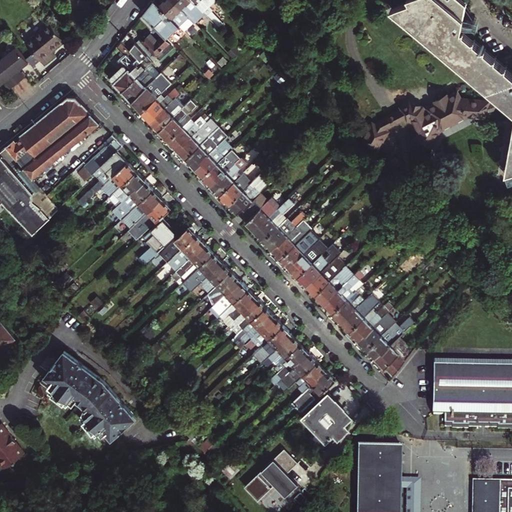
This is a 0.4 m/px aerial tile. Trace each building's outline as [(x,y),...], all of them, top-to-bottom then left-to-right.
[(179,25),(160,4),(156,0),(153,0),(144,12),(167,36),(179,25)] [(196,21),(175,0),(164,0),(160,4),(179,25),(185,31),(196,21)] [(175,0),(196,21),(205,12),(203,9),(197,3),(193,0),(175,0)] [(198,0),(200,1),(197,3),(203,9),(212,0),(198,0)] [(511,73),(507,68),(507,66),(504,67),(496,59),(496,57),(494,57),(485,50),(486,48),(483,48),(475,41),(475,38),(472,39),(464,32),(464,29),(462,30),(468,3),(464,0),(410,0),(393,6),(502,97),(488,103),(488,101),(460,98),(456,92),(449,95),(447,91),(434,98),(436,102),(428,106),(429,108),(425,110),(423,107),(420,106),(420,105),(414,102),(413,103),(411,102),(403,106),(404,108),(401,110),(404,117),(407,115),(409,118),(411,117),(414,118),(421,132),(418,137),(430,145),(440,128),(469,113),(487,116),(488,111),(509,103),(511,105),(511,144),(505,171),(511,168),(511,73)] [(51,23),(26,43),(44,65),(55,56),(51,50),(64,40),(51,23)] [(128,32),(123,39),(131,48),(137,42),(128,32)] [(7,34),(0,39),(0,58),(9,70),(17,64),(11,57),(20,50),(7,34)] [(173,47),(162,35),(157,39),(155,36),(152,39),(149,36),(143,41),(144,42),(160,59),(173,47)] [(154,59),(140,45),(137,42),(131,48),(123,39),(120,42),(118,45),(125,52),(119,58),(124,63),(112,74),(112,77),(123,89),(136,76),(145,67),(154,59)] [(144,42),(140,45),(154,59),(156,62),(160,59),(144,42)] [(9,70),(0,58),(0,73),(2,76),(9,70)] [(136,76),(140,80),(149,71),(145,67),(136,76)] [(123,89),(132,100),(156,78),(149,71),(140,80),(136,76),(123,89)] [(156,78),(132,100),(142,110),(156,97),(158,96),(167,87),(157,76),(156,78)] [(142,110),(152,120),(159,114),(157,112),(164,105),(165,106),(174,98),(169,93),(160,101),(156,97),(142,110)] [(36,173),(91,129),(94,126),(101,121),(77,96),(69,95),(68,96),(21,134),(38,155),(25,166),(33,176),(36,173)] [(160,129),(174,116),(170,112),(179,104),(174,98),(165,106),(164,105),(157,112),(159,114),(152,120),(160,129)] [(160,129),(169,138),(183,125),(180,121),(186,115),(197,104),(192,99),(183,107),(174,116),(160,129)] [(170,112),(174,116),(183,107),(179,104),(170,112)] [(386,126),(386,125),(404,117),(401,110),(387,117),(382,119),(386,126)] [(183,125),(169,138),(177,146),(184,140),(185,142),(192,135),(192,134),(208,119),(209,118),(207,115),(204,118),(202,116),(194,123),(187,129),(183,125)] [(180,121),(183,125),(190,119),(186,115),(180,121)] [(184,140),(177,146),(178,147),(187,157),(207,137),(203,132),(209,127),(212,124),(208,119),(192,134),(192,135),(185,142),(184,140)] [(190,119),(183,125),(187,129),(194,123),(190,119)] [(387,131),(384,129),(386,125),(386,126),(382,119),(379,121),(377,125),(373,123),(363,141),(377,149),(387,131)] [(104,125),(101,121),(94,126),(98,130),(104,125)] [(207,137),(187,157),(195,166),(196,167),(203,161),(201,158),(208,151),(209,152),(226,136),(228,134),(219,125),(213,131),(207,137)] [(213,131),(209,127),(203,132),(207,137),(213,131)] [(99,152),(87,164),(84,160),(48,195),(59,208),(88,180),(86,178),(102,163),(117,149),(123,144),(113,133),(99,146),(101,149),(98,151),(99,152)] [(8,145),(25,166),(38,155),(21,134),(8,145)] [(235,146),(226,136),(209,152),(208,151),(201,158),(203,161),(196,167),(204,175),(234,146),(235,146)] [(243,155),(234,146),(204,175),(211,183),(218,177),(220,178),(227,172),(226,171),(242,156),(243,155)] [(117,149),(102,163),(106,168),(98,175),(101,178),(79,199),(82,203),(107,180),(128,160),(117,149)] [(32,192),(0,154),(0,200),(1,201),(3,199),(9,205),(33,232),(59,208),(48,195),(40,185),(32,192)] [(211,183),(221,193),(235,180),(231,175),(237,170),(247,161),(242,156),(226,171),(227,172),(220,178),(218,177),(211,183)] [(136,169),(128,160),(107,180),(111,184),(104,190),(109,195),(114,190),(136,169)] [(144,177),(136,169),(114,190),(123,199),(126,196),(131,192),(132,192),(139,186),(137,184),(144,177)] [(241,174),(237,170),(231,175),(235,180),(241,174)] [(235,180),(221,193),(230,202),(250,183),(252,181),(243,172),(241,174),(235,180)] [(252,181),(250,183),(254,187),(263,178),(259,174),(252,181)] [(154,188),(144,177),(137,184),(139,186),(132,192),(131,192),(126,196),(123,199),(114,207),(123,217),(154,188)] [(250,183),(230,202),(238,210),(244,204),(246,206),(253,198),(253,197),(260,190),(268,183),(263,178),(254,187),(250,183)] [(164,197),(154,188),(123,217),(132,226),(149,210),(148,209),(154,202),(156,204),(164,197)] [(238,210),(257,230),(263,224),(262,222),(269,215),(270,216),(279,207),(270,198),(269,199),(260,190),(253,197),(253,198),(246,206),(244,204),(238,210)] [(171,206),(164,197),(156,204),(154,202),(148,209),(149,210),(132,226),(129,229),(133,233),(131,235),(135,240),(171,206)] [(257,230),(264,239),(278,225),(274,221),(284,212),(295,202),(290,197),(279,207),(270,216),(269,215),(262,222),(263,224),(257,230)] [(274,221),(278,225),(288,217),(284,212),(274,221)] [(299,215),(292,221),(296,226),(303,219),(299,215)] [(178,231),(164,216),(144,235),(152,243),(138,257),(144,264),(154,255),(155,256),(160,252),(158,250),(178,231)] [(278,225),(264,239),(272,247),(279,240),(281,242),(288,235),(287,235),(296,226),(292,221),(288,217),(278,225)] [(189,225),(160,252),(168,261),(173,256),(183,246),(197,233),(189,225)] [(279,240),(272,247),(282,257),(295,244),(292,240),(301,231),(296,226),(287,235),(288,235),(281,242),(279,240)] [(292,240),(295,244),(304,235),(301,231),(292,240)] [(304,235),(295,244),(298,247),(310,235),(307,232),(304,235)] [(207,243),(197,233),(183,246),(187,250),(176,260),(167,269),(172,274),(180,267),(192,255),(191,254),(198,247),(200,249),(207,243)] [(295,244),(282,257),(290,266),(291,267),(298,260),(296,258),(303,251),(304,253),(320,237),(318,235),(313,239),(310,235),(298,247),(295,244)] [(298,260),(291,267),(299,275),(313,261),(310,258),(326,243),(320,237),(304,253),(303,251),(296,258),(298,260)] [(215,251),(207,243),(200,249),(198,247),(191,254),(192,255),(180,267),(172,274),(177,279),(182,274),(197,260),(201,265),(215,251)] [(310,258),(313,261),(322,253),(329,246),(326,243),(310,258)] [(187,250),(183,246),(173,256),(176,260),(187,250)] [(313,261),(299,275),(307,283),(314,277),(315,279),(323,272),(322,271),(338,255),(342,251),(338,246),(326,258),(322,253),(313,261)] [(215,251),(201,265),(192,273),(196,277),(181,291),(185,296),(194,287),(200,282),(203,279),(209,273),(210,274),(217,268),(215,266),(222,259),(215,251)] [(314,277),(307,283),(308,284),(316,293),(342,268),(346,264),(338,255),(322,271),(323,272),(315,279),(314,277)] [(176,260),(173,256),(168,261),(163,265),(167,269),(176,260)] [(205,287),(209,292),(232,270),(223,260),(222,259),(215,266),(217,268),(210,274),(209,273),(203,279),(200,282),(194,287),(199,293),(205,287)] [(197,260),(182,274),(186,278),(192,273),(201,265),(197,260)] [(342,268),(316,293),(325,303),(326,303),(332,297),(331,295),(338,288),(339,289),(355,273),(352,273),(348,272),(345,270),(342,268)] [(232,270),(209,292),(208,292),(216,301),(226,292),(225,290),(232,284),(234,286),(241,279),(232,270)] [(332,297),(326,303),(333,312),(354,291),(350,287),(360,278),(355,273),(339,289),(338,288),(331,295),(332,297)] [(249,287),(241,279),(234,286),(232,284),(225,290),(226,292),(216,301),(210,307),(219,316),(220,315),(249,287)] [(250,302),(257,296),(254,293),(249,287),(220,315),(229,324),(229,323),(244,309),(244,310),(252,304),(250,302)] [(357,289),(354,291),(333,312),(341,319),(348,313),(350,315),(357,308),(356,307),(365,298),(357,289)] [(266,305),(257,296),(250,302),(252,304),(244,310),(244,309),(229,323),(234,328),(240,323),(248,315),(252,319),(266,305)] [(348,313),(341,319),(342,320),(350,329),(364,316),(371,309),(368,305),(370,303),(365,298),(356,307),(357,308),(350,315),(348,313)] [(389,301),(378,312),(368,320),(364,316),(350,329),(359,339),(360,339),(367,333),(365,331),(373,324),(374,325),(388,312),(394,306),(389,301)] [(266,305),(252,319),(243,327),(247,331),(241,336),(246,342),(253,335),(261,328),(260,327),(267,320),(268,322),(275,315),(266,305)] [(371,309),(364,316),(368,320),(378,312),(373,307),(371,309)] [(397,328),(393,323),(389,327),(382,334),(368,348),(376,356),(383,349),(385,351),(392,344),(391,343),(404,331),(407,328),(423,313),(418,308),(411,316),(411,315),(397,328)] [(85,310),(80,314),(82,318),(85,321),(90,317),(85,310)] [(367,333),(360,339),(365,344),(368,348),(382,334),(389,327),(393,323),(396,321),(388,312),(374,325),(373,324),(365,331),(367,333)] [(243,327),(252,319),(248,315),(240,323),(243,327)] [(283,324),(275,315),(268,322),(267,320),(260,327),(261,328),(253,335),(246,342),(251,346),(259,339),(263,343),(283,324)] [(18,339),(0,317),(0,350),(8,344),(10,346),(18,339)] [(283,324),(263,343),(267,347),(259,354),(264,360),(278,346),(279,347),(286,340),(284,338),(291,332),(283,324)] [(376,356),(391,371),(402,361),(398,356),(413,342),(404,331),(391,343),(392,344),(385,351),(383,349),(376,356)] [(274,359),(278,364),(280,361),(287,355),(301,342),(292,332),(291,332),(284,338),(286,340),(279,347),(278,346),(264,360),(268,364),(274,359)] [(156,341),(149,347),(154,352),(160,345),(156,341)] [(301,342),(287,355),(280,361),(284,365),(289,371),(296,364),(295,363),(302,357),(303,358),(310,352),(310,351),(301,342)] [(105,380),(66,349),(46,375),(53,381),(50,384),(75,404),(78,400),(83,404),(87,409),(85,411),(104,435),(108,432),(113,438),(137,417),(105,380)] [(296,364),(304,373),(318,360),(313,355),(310,352),(303,358),(302,357),(295,363),(296,364)] [(318,360),(304,373),(308,378),(302,384),(300,386),(304,391),(308,387),(313,383),(314,383),(321,377),(319,375),(326,368),(318,360)] [(296,364),(289,371),(286,374),(295,383),(298,380),(304,373),(296,364)] [(511,364),(431,364),(430,415),(442,415),(443,427),(450,427),(450,428),(465,429),(465,427),(496,428),(496,429),(511,429),(511,428),(511,427),(511,364)] [(130,365),(125,369),(129,373),(134,369),(130,365)] [(272,381),(275,384),(283,376),(286,374),(289,371),(284,365),(273,376),(272,381)] [(336,378),(326,368),(319,375),(321,377),(314,383),(313,383),(308,387),(304,391),(294,400),(303,409),(336,378)] [(304,373),(298,380),(302,384),(308,378),(304,373)] [(142,377),(139,380),(144,386),(147,383),(142,377)] [(351,416),(328,392),(304,415),(317,429),(311,435),(324,449),(347,428),(343,424),(351,416)] [(25,451),(3,422),(0,424),(0,459),(6,467),(25,451)] [(191,436),(196,441),(207,431),(202,426),(191,436)] [(200,445),(205,450),(214,441),(209,436),(200,445)] [(214,441),(205,450),(210,456),(220,447),(214,441)] [(245,485),(258,498),(275,483),(285,494),(296,484),(285,473),(283,471),(287,467),(289,470),(298,461),(285,447),(245,485)] [(401,449),(358,449),(357,511),(401,511),(401,481),(401,449)] [(240,469),(231,460),(222,469),(230,477),(240,469)] [(495,482),(472,482),(471,511),(511,511),(511,482),(499,482),(499,470),(495,470),(495,482)] [(419,511),(420,481),(401,481),(401,511),(419,511)]
